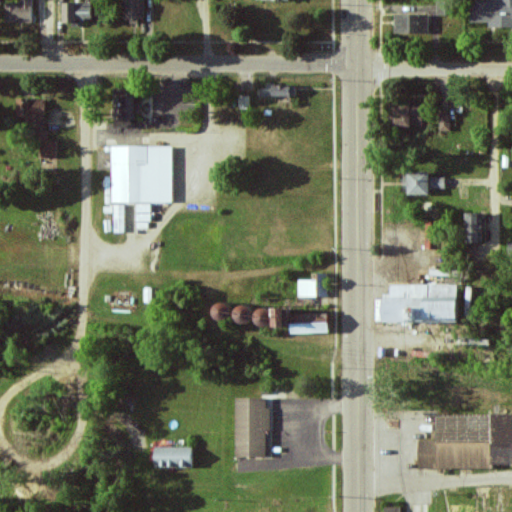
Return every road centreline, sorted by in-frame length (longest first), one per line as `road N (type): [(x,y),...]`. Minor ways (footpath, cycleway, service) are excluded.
road 1 (tertiary): [(357,511),(358,0)]
road 2 (residential): [(359,61),(0,62)]
road 3 (residential): [(87,62),(86,292)]
road 4 (residential): [(511,70),(400,70),(359,61)]
